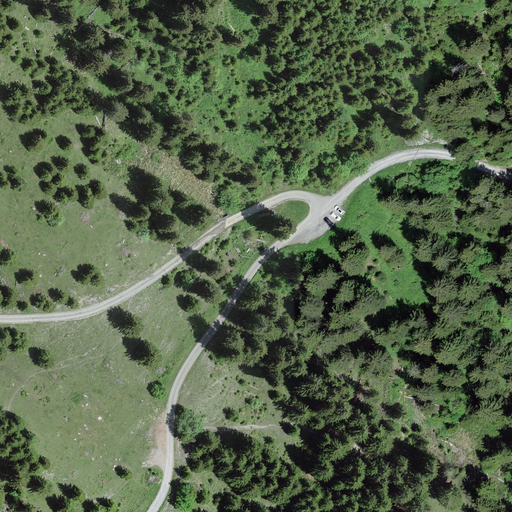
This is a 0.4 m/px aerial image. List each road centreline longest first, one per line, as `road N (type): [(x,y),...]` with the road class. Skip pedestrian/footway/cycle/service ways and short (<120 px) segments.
road 1 (track): [(0,318),(88,311),(135,289),(240,214),(286,194),(308,196),(318,209),(360,177),(415,153),(454,155),(511,175)]
road 2 (unclassified): [(318,209),(253,268),(191,358),(172,396),(168,470),(151,511)]
